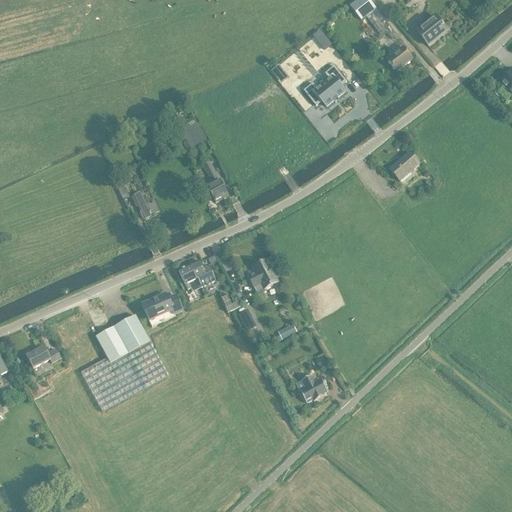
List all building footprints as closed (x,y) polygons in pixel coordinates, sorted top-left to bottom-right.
[(393,41),(398,37),(368,0),(359,0),(350,7),(361,21),(366,17),(381,36),(386,32),(393,41)] [(436,17),(417,32),(429,47),(448,32),(436,17)] [(314,37),(323,48),(329,43),(320,32),(314,37)] [(403,48),(388,60),(397,72),(413,60),(403,48)] [(313,84),(304,92),(316,107),(318,106),(322,102),(327,108),(334,102),(338,99),(345,93),(341,88),(347,83),(334,67),(325,75),(330,81),(320,88),(318,90),(313,84)] [(511,72),(500,83),(511,95),(511,72)] [(178,138),(183,136),(187,141),(185,142),(184,144),(184,146),(185,148),(187,149),(189,149),(191,148),(191,149),(206,141),(195,121),(185,126),(182,121),(180,122),(177,117),(169,122),(178,138)] [(121,146),(132,141),(129,134),(118,138),(121,146)] [(410,153),(389,170),(400,183),(420,166),(410,153)] [(207,188),(216,203),(228,196),(206,155),(199,159),(213,185),(207,188)] [(122,184),(116,187),(123,201),(129,198),(122,184)] [(139,194),(134,196),(141,212),(140,213),(143,220),(145,219),(145,220),(150,217),(159,212),(155,203),(150,206),(145,195),(141,197),(139,194)] [(256,274),(248,278),(254,289),(258,298),(266,294),(264,290),(278,283),(274,276),(276,275),(272,268),(271,269),(267,261),(253,268),(256,274)] [(198,262),(188,266),(195,281),(197,283),(200,289),(214,283),(207,267),(202,269),(198,262)] [(188,266),(178,271),(185,287),(186,286),(188,291),(190,290),(192,293),(200,289),(197,283),(195,281),(188,266)] [(167,300),(165,294),(141,305),(151,328),(175,317),(174,315),(182,312),(175,296),(167,300)] [(231,305),(226,308),(228,314),(234,311),(241,307),(238,302),(231,305)] [(246,312),(238,316),(247,332),(254,328),(246,312)] [(293,326),(279,334),(283,340),(297,333),(293,326)] [(32,370),(49,361),(51,365),(60,360),(55,350),(46,355),(42,348),(25,357),(32,370)] [(323,357),(315,361),(319,369),(327,365),(323,357)] [(214,362),(199,371),(212,394),(227,385),(214,362)] [(305,389),(300,392),(307,404),(312,402),(313,403),(323,398),(323,396),(328,393),(321,381),(316,384),(312,377),(301,382),(305,389)] [(254,429),(248,433),(257,448),(263,445),(265,449),(280,440),(278,437),(285,433),(266,400),(254,406),(262,420),(252,426),(254,429)]
